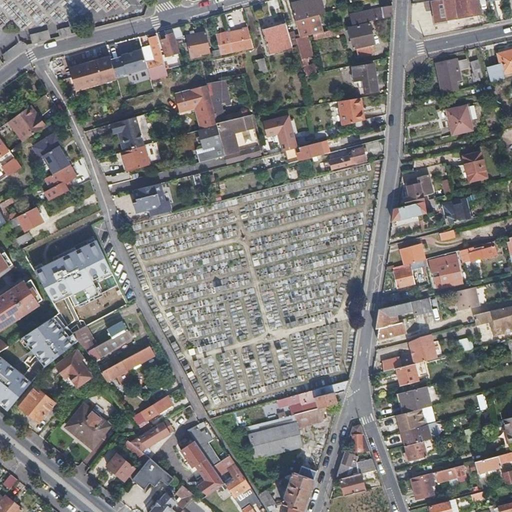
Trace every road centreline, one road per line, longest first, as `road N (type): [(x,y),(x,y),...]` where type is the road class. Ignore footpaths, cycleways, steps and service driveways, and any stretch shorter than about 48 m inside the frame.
road 1 (residential): [(30,55),(87,156),(128,278),(202,417)]
road 2 (residential): [(398,53),(394,141),(357,392)]
road 3 (residential): [(170,17),(30,55)]
road 4 (primary): [(110,511),(0,421)]
road 5 (residential): [(357,392),(312,511)]
road 6 (residential): [(357,392),(401,511)]
